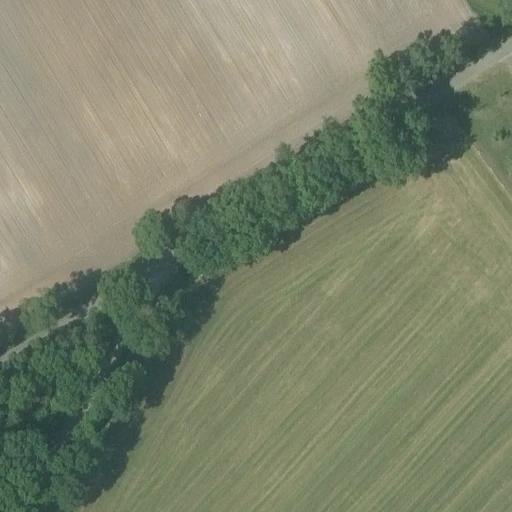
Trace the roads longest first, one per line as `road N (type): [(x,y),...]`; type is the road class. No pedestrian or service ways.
road 1 (unclassified): [(0,364),(511,51)]
road 2 (unknown): [(16,511),(157,268)]
